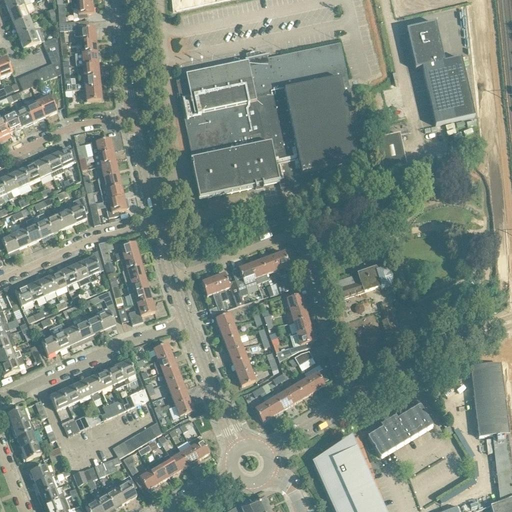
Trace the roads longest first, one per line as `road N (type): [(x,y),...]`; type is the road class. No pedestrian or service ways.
road 1 (residential): [(171,277),(296,238),(351,401)]
road 2 (residential): [(0,398),(186,321)]
road 3 (unclassified): [(351,401),(441,349),(511,320)]
road 4 (residential): [(156,224),(94,238),(0,279)]
road 5 (residential): [(0,160),(68,128),(131,116)]
road 6 (unclassified): [(412,132),(382,0)]
road 7 (unclassified): [(239,445),(186,321)]
